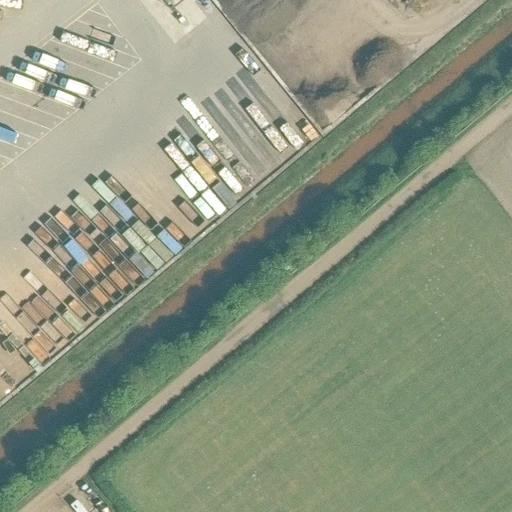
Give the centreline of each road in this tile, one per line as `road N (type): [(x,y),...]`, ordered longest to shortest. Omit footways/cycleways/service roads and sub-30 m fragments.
road 1 (track): [(30,511),(511,108)]
road 2 (unknown): [(128,0),(157,63),(145,105),(0,221)]
